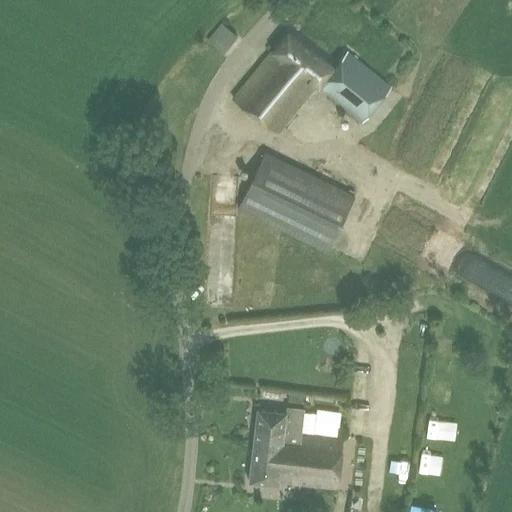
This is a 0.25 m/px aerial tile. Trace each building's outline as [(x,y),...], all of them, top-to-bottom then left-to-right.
[(220,23),(207,39),(223,53),(237,36),(220,23)] [(313,83),(362,121),(390,87),(346,52),(333,67),(288,30),(233,97),(276,132),(313,83)] [(353,196),(320,179),(265,153),(238,208),(326,251),(353,196)] [(448,386),(448,368),(437,368),(437,386),(448,386)] [(432,405),(429,432),(440,433),(444,407),(432,405)] [(256,408),(252,445),(248,481),(277,484),(277,481),(336,488),(341,441),(300,436),(303,408),(290,407),(290,412),(256,408)] [(445,473),(446,451),(424,450),(424,472),(445,473)]
